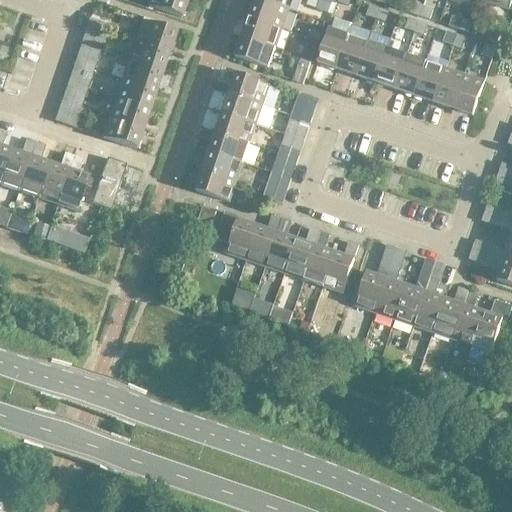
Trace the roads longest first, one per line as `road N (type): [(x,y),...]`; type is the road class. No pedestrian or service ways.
road 1 (secondary): [(405,511),(0,365)]
road 2 (residential): [(331,112),(476,159),(450,239),(305,191)]
road 3 (secondary): [(0,416),(281,511)]
road 4 (residential): [(41,0),(67,9),(31,110),(0,99)]
